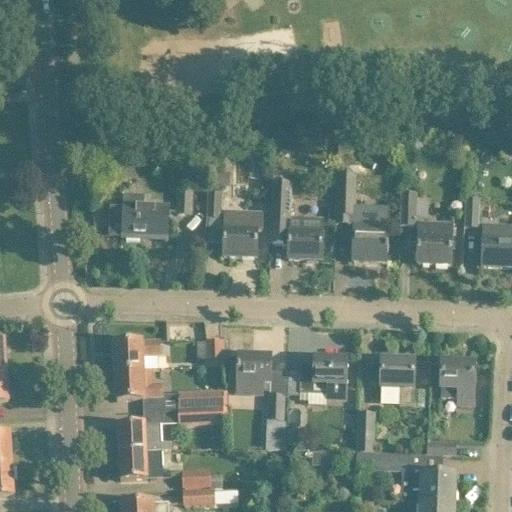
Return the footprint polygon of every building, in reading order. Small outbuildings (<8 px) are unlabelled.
[(288,131),(274,138),(279,149),(293,142),(288,131)] [(409,153),(423,149),(419,135),(405,139),(409,153)] [(115,165),(99,168),(103,186),(118,183),(115,165)] [(337,175),(335,227),(348,227),(348,241),(354,241),(354,245),(353,263),(353,265),(386,266),(386,255),(388,255),(388,250),(387,250),(387,239),(386,239),(387,228),(387,224),(387,211),(355,210),(357,176),(337,175)] [(270,226),(270,246),(284,247),(283,249),(289,249),(288,262),(306,263),(307,265),(318,265),(319,263),(321,264),(322,251),(322,237),(323,223),(304,222),(291,222),(292,187),(284,187),(273,186),(272,186),(270,226)] [(191,217),(193,190),(178,190),(176,216),(191,217)] [(415,228),(417,195),(402,194),(400,227),(415,228)] [(220,221),(221,196),(209,195),(207,220),(220,221)] [(111,210),(110,237),(123,238),(123,240),(167,242),(169,210),(141,209),(142,198),(125,198),(124,210),(111,210)] [(478,230),(479,201),(466,201),(464,230),(478,230)] [(262,235),(262,217),(225,216),(224,260),(257,261),(258,235),(262,235)] [(418,267),(451,268),(452,225),(419,224),(418,267)] [(334,262),(353,263),(354,241),(348,241),(348,227),(335,227),(334,262)] [(482,270),(511,270),(511,228),(484,227),(482,270)] [(142,344),(115,345),(115,351),(115,357),(116,374),(143,373),(143,358),(156,358),(160,357),(159,344),(142,345),(142,344)] [(208,371),(224,370),(223,344),(207,344),(208,371)] [(270,395),(271,360),(238,359),(238,374),(235,374),(234,397),(263,398),(263,395),(270,395)] [(300,387),(300,397),(313,397),(326,397),(326,404),(346,404),(347,388),(347,362),(314,361),(314,368),(302,368),(302,367),(301,367),(300,375),(300,387)] [(381,390),(381,403),(399,404),(399,408),(399,409),(412,409),(412,391),(413,391),(414,364),(382,363),(381,390)] [(473,408),(474,366),(442,365),(441,402),(458,402),(458,407),(473,408)] [(143,373),(116,374),(117,404),(137,403),(143,402),(144,402),(152,402),(162,401),(162,398),(161,388),(153,388),(152,373),(143,373)] [(0,405),(9,405),(7,374),(0,374),(0,405)] [(224,393),(178,395),(178,397),(179,412),(225,410),(224,393)] [(283,424),(284,401),(269,400),(268,424),(283,424)] [(225,410),(179,412),(179,426),(179,428),(201,427),(225,426),(225,410)] [(358,416),(356,456),(357,456),(373,456),(375,416),(358,416)] [(144,427),(118,429),(119,456),(157,454),(162,454),(174,453),(173,445),(161,445),(161,438),(160,427),(153,427),(144,427)] [(298,454),(300,433),(287,432),(286,453),(298,454)] [(0,468),(12,468),(10,437),(0,437),(0,468)] [(455,460),(455,446),(428,445),(427,459),(455,460)] [(157,454),(119,456),(121,483),(141,482),(147,482),(163,481),(162,469),(162,454),(157,454)] [(424,458),(373,456),(357,456),(357,470),(371,470),(371,473),(410,475),(409,506),(416,506),(422,506),(453,507),(454,477),(423,476),(424,458)] [(0,468),(0,499),(14,498),(12,468),(0,468)] [(210,474),(183,475),(184,490),(211,489),(210,474)] [(275,503),(275,509),(273,509),(272,511),(279,511),(281,493),(273,492),(272,503),(275,503)] [(214,493),(185,494),(185,509),(214,508),(214,493)]
